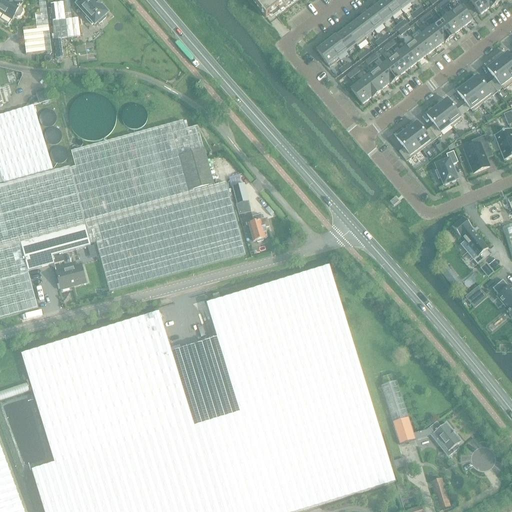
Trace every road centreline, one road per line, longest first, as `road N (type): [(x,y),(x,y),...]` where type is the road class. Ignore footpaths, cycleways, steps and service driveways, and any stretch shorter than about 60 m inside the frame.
road 1 (unclassified): [(321,245),(0,334)]
road 2 (secondary): [(354,226),(155,0)]
road 3 (secondary): [(511,414),(354,226)]
road 4 (residential): [(340,0),(281,45),(363,139)]
road 5 (residential): [(363,139),(429,213),(511,181)]
road 6 (residential): [(511,25),(363,139)]
